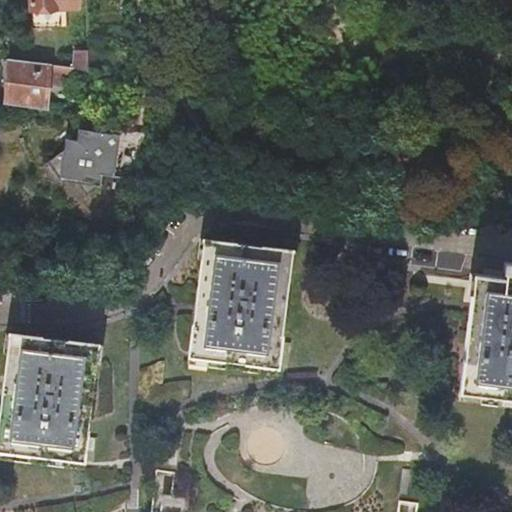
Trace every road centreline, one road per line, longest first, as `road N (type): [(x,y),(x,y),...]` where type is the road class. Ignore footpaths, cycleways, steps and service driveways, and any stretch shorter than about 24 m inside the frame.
road 1 (residential): [(511,248),(185,215),(118,290),(0,317)]
road 2 (unclassified): [(136,0),(143,125)]
